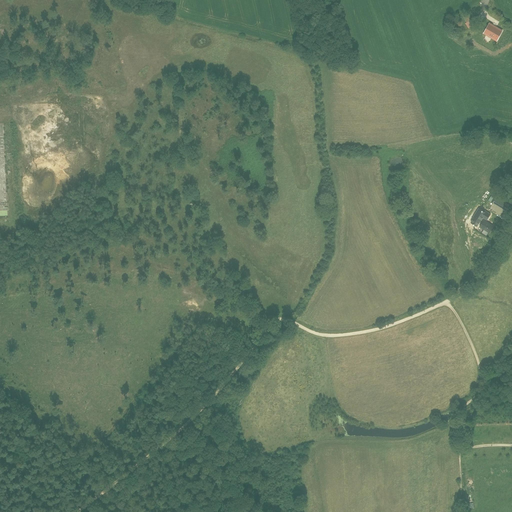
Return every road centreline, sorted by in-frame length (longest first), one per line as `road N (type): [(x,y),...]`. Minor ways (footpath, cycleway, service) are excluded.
road 1 (track): [(267,324),(281,318),(318,334),(352,334),(446,301),(481,376),(478,394),(456,416),(459,447)]
road 2 (track): [(78,511),(184,425),(267,324)]
road 3 (track): [(159,268),(33,202),(19,206)]
road 4 (track): [(159,268),(267,324)]
